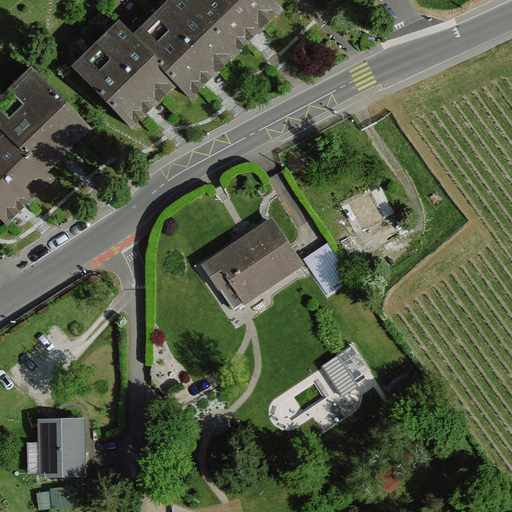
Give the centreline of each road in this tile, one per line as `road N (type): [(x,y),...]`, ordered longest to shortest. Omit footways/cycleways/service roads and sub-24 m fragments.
road 1 (tertiary): [(427,52),(197,163),(111,232)]
road 2 (residential): [(111,232),(134,278),(139,320),(143,511)]
road 3 (tertiary): [(111,232),(7,299)]
